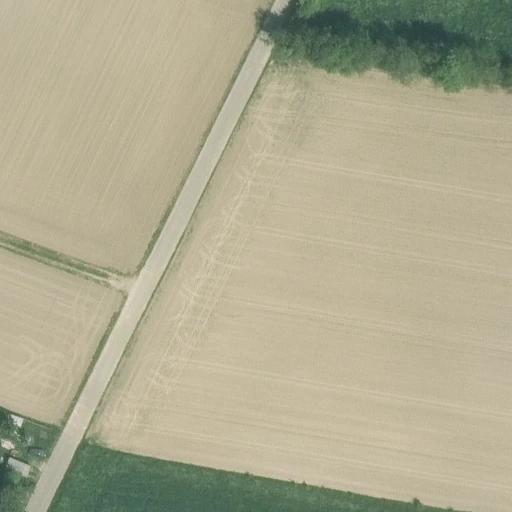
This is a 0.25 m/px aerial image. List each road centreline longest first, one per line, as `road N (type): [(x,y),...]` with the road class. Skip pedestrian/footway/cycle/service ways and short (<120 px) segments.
road 1 (unclassified): [(285,0),(35,511)]
road 2 (track): [(0,236),(143,291)]
